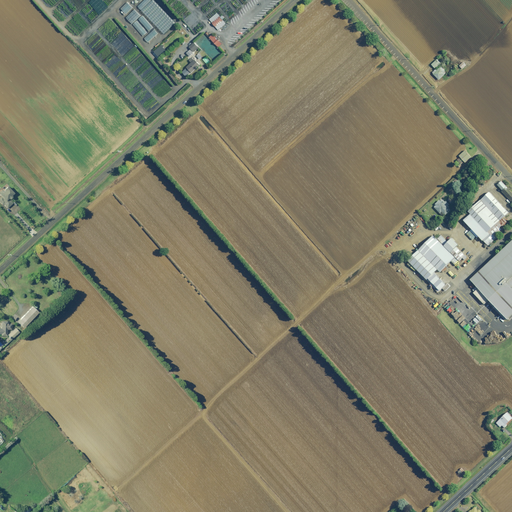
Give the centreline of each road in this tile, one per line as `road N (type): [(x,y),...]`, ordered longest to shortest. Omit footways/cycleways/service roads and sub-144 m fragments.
road 1 (tertiary): [(0,269),(295,0)]
road 2 (unclassified): [(346,0),(511,178)]
